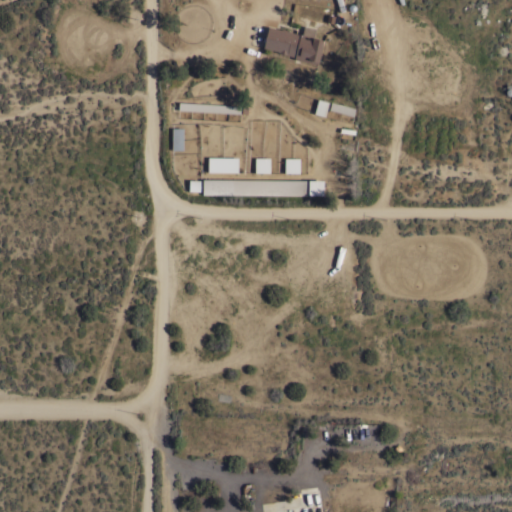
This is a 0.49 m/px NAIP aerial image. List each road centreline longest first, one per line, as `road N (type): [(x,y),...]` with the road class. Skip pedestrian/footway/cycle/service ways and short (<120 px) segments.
road 1 (residential): [(163,409),(153,0)]
road 2 (residential): [(163,212),(511,213)]
road 3 (residential): [(0,407),(163,409)]
